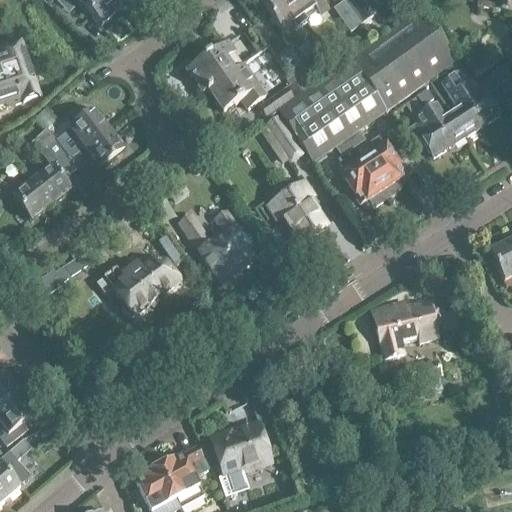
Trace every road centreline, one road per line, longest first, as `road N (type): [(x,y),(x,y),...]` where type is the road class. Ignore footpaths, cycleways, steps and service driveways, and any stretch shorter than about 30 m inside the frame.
road 1 (tertiary): [(97,464),(204,383),(511,195)]
road 2 (residential): [(0,276),(159,167),(161,143),(132,62),(205,0)]
road 3 (residential): [(97,464),(0,326)]
